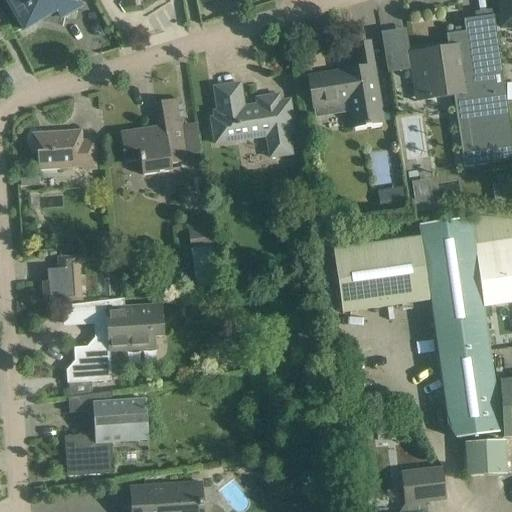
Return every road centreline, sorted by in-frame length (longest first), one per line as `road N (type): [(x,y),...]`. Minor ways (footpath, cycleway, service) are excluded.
road 1 (residential): [(0,107),(339,0)]
road 2 (residential): [(19,511),(0,219)]
road 3 (unknown): [(485,511),(465,503),(453,481),(403,335)]
